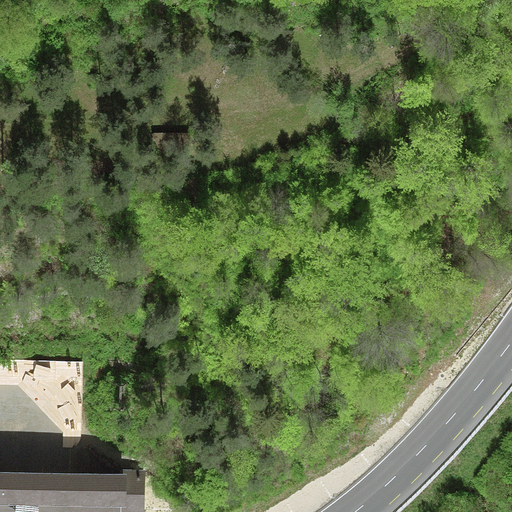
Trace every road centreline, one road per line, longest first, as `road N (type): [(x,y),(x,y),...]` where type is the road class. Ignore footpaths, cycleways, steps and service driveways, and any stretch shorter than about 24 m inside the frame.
road 1 (track): [(451,0),(371,72),(281,97),(140,113),(0,108)]
road 2 (primary): [(359,511),(511,345)]
